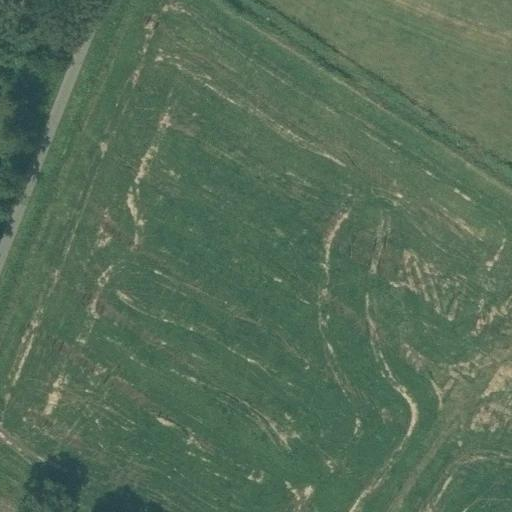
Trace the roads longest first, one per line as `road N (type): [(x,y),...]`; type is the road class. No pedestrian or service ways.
road 1 (track): [(273,0),(511,163)]
road 2 (unclassified): [(100,0),(0,257)]
